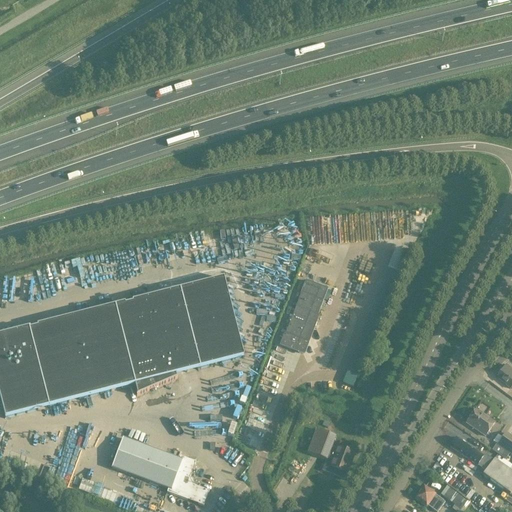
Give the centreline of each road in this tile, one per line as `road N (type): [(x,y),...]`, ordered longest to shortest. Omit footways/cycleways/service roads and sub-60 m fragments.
road 1 (motorway): [(0,198),(292,103),(511,48)]
road 2 (motorway): [(511,4),(203,84),(0,153)]
road 3 (motorway): [(0,230),(198,181),(324,162),(463,146),(511,155)]
road 4 (secondary): [(511,209),(467,286),(394,448)]
road 5 (unclassified): [(389,511),(511,319)]
road 6 (secondary): [(394,448),(511,276)]
road 7 (unknown): [(302,389),(331,338),(352,246),(371,243),(372,267)]
road 8 (motorway): [(166,0),(0,96)]
road 9 (unknown): [(302,389),(352,374),(372,267)]
